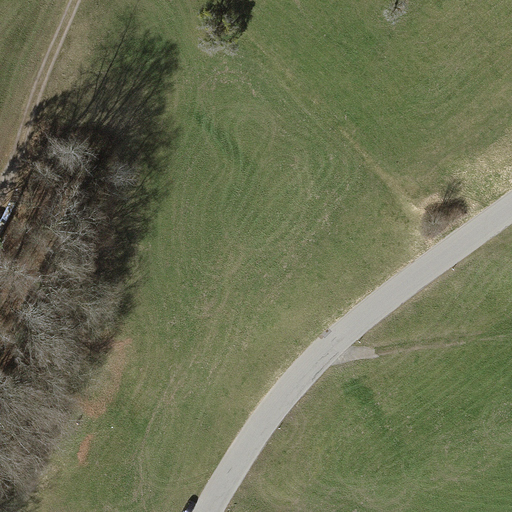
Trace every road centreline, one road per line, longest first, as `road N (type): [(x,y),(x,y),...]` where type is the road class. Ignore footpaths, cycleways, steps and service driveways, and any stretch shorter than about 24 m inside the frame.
road 1 (residential): [(210,511),(253,437),(313,359),(511,203)]
road 2 (track): [(67,0),(13,137)]
